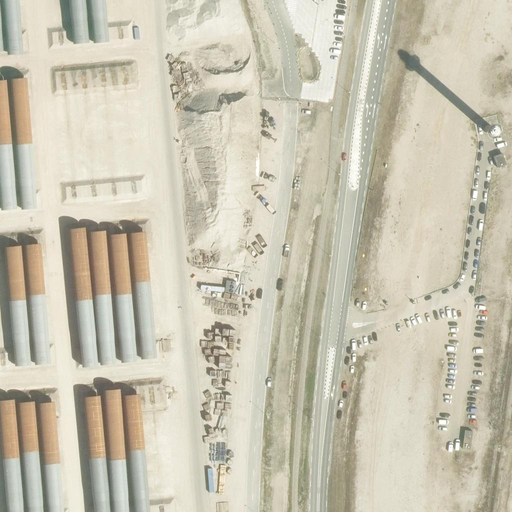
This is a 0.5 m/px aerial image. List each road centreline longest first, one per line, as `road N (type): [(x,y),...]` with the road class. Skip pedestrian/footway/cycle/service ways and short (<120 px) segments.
road 1 (secondary): [(317,511),(347,220)]
road 2 (secondary): [(347,220),(360,188),(391,0)]
road 3 (secondary): [(369,0),(351,108),(347,220)]
